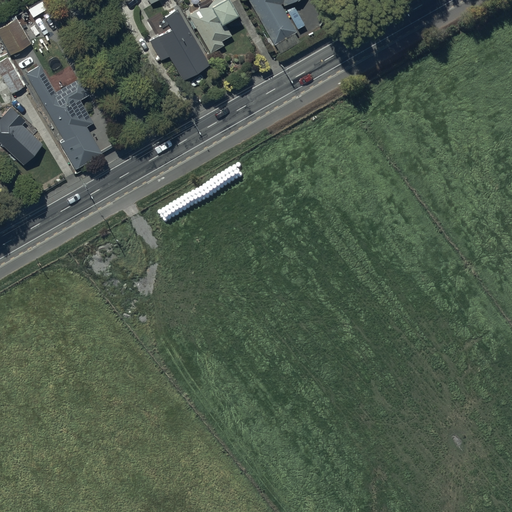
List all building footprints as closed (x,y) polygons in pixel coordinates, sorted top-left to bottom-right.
[(14,0),(0,0),(0,11),(16,3),(14,0)] [(199,6),(188,13),(209,51),(222,43),(220,40),(230,34),(224,22),(239,14),(230,0),(200,0),(197,2),(199,6)] [(247,0),(274,45),(295,33),(279,5),(281,4),(282,6),(295,2),(298,0),(247,0)] [(210,65),(176,8),(163,15),(170,28),(148,41),(159,60),(167,55),(182,80),(210,65)] [(0,27),(0,38),(9,55),(31,43),(17,18),(0,27)] [(23,87),(6,57),(0,60),(0,75),(10,94),(23,87)] [(40,64),(25,72),(64,139),(60,142),(75,168),(101,153),(85,125),(93,121),(79,98),(88,93),(79,76),(55,90),(43,70),(40,64)] [(42,143),(21,123),(25,119),(10,106),(0,116),(0,141),(23,163),(42,143)]
